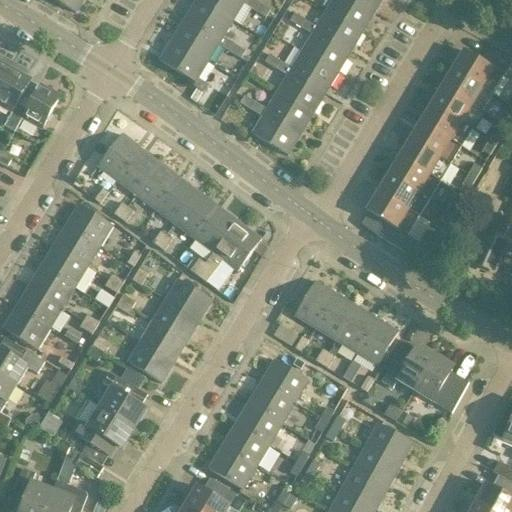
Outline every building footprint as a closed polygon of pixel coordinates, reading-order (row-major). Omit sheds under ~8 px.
[(50,0),(75,15),(84,0),(50,0)] [(196,0),(196,1),(232,23),(243,5),(254,12),(259,5),(251,0),(246,0),(245,2),(242,0),(196,0)] [(353,0),(333,0),(326,12),(362,34),(375,13),(353,0)] [(382,0),(353,0),(375,13),(382,0)] [(511,0),(502,0),(499,6),(509,12),(511,7),(511,0)] [(220,42),(223,39),(232,23),(196,1),(184,21),(220,42)] [(266,19),(270,12),(259,5),(254,12),(266,19)] [(362,34),(326,12),(316,28),(305,22),(300,29),(311,36),(314,32),(350,54),(362,34)] [(294,15),(292,19),(290,23),(300,29),(305,22),(294,15)] [(172,42),(207,64),(218,46),(229,53),(234,46),(223,39),(220,42),(184,21),(172,42)] [(314,32),(311,36),(301,53),(337,75),(350,54),(314,32)] [(193,88),(204,95),(208,87),(197,80),(207,64),(172,42),(159,63),(195,85),(193,88)] [(241,60),(245,52),(234,46),(229,53),(241,60)] [(492,96),(504,77),(511,64),(489,50),(481,64),(463,53),(451,72),(492,96)] [(337,75),(301,53),(291,69),(280,63),(276,70),(287,77),(289,73),(325,94),(337,75)] [(270,56),(267,60),(265,64),(276,70),(280,63),(270,56)] [(0,64),(0,89),(11,71),(0,64)] [(14,133),(22,119),(26,111),(16,105),(30,81),(11,71),(0,89),(0,107),(11,114),(4,128),(14,133)] [(441,89),(481,114),(492,96),(451,72),(441,89)] [(289,73),(287,77),(276,94),(312,116),(325,94),(289,73)] [(40,87),(26,111),(22,119),(41,130),(59,98),(40,87)] [(430,107),(471,131),(481,114),(441,89),(430,107)] [(312,116),(276,94),(266,110),(256,104),(251,112),(261,118),(264,114),(300,136),(312,116)] [(245,97),(242,101),(240,105),(251,112),(256,104),(245,97)] [(420,124),(460,149),(471,131),(430,107),(420,124)] [(251,136),(287,157),(300,136),(264,114),(261,118),(251,136)] [(409,142),(450,166),(460,149),(420,124),(409,142)] [(503,134),(495,130),(488,142),(496,146),(503,134)] [(117,184),(141,152),(121,137),(97,169),(117,184)] [(399,159),(439,184),(450,166),(409,142),(399,159)] [(482,151),(490,156),(496,146),(488,142),(482,151)] [(0,165),(7,169),(12,159),(0,152),(0,165)] [(137,199),(161,167),(141,152),(117,184),(137,199)] [(388,176),(428,201),(439,184),(399,159),(388,176)] [(481,169),(474,165),(467,177),(475,181),(481,169)] [(157,214),(181,182),(161,167),(137,199),(157,214)] [(430,224),(419,217),(428,201),(388,176),(377,194),(429,225),(430,224)] [(461,186),(469,191),(475,181),(467,177),(461,186)] [(177,229),(201,196),(181,182),(157,214),(177,229)] [(94,201),(100,206),(109,194),(103,190),(94,201)] [(376,237),(405,254),(414,239),(419,242),(429,225),(377,194),(366,213),(384,224),(376,237)] [(197,243),(221,211),(201,196),(177,229),(170,237),(190,252),(197,243)] [(511,198),(509,205),(511,206),(511,210),(507,209),(504,216),(500,214),(490,236),(478,231),(465,260),(489,271),(498,252),(509,257),(511,250),(511,198)] [(446,212),(454,216),(461,204),(453,200),(446,211),(446,212)] [(123,204),(114,216),(121,221),(129,209),(123,204)] [(64,228),(99,248),(112,227),(77,206),(64,228)] [(432,217),(440,222),(448,226),(454,216),(446,212),(446,211),(438,207),(432,217)] [(125,224),(134,213),(129,209),(121,221),(125,224)] [(214,256),(238,224),(221,211),(197,243),(214,256)] [(206,284),(222,263),(237,274),(261,242),(238,224),(214,256),(206,266),(198,278),(206,284)] [(52,248),(86,269),(99,248),(64,228),(52,248)] [(161,233),(152,244),(158,249),(167,237),(161,233)] [(164,253),(172,241),(167,237),(158,249),(164,253)] [(268,250),(259,244),(253,252),(261,259),(268,250)] [(40,269),(74,289),(86,269),(52,248),(40,269)] [(134,253),(127,265),(133,269),(140,256),(134,253)] [(187,270),(190,272),(198,262),(194,259),(187,270)] [(206,266),(199,260),(198,262),(190,272),(198,278),(206,266)] [(27,289),(62,310),(74,289),(40,269),(27,289)] [(140,270),(132,282),(141,287),(148,275),(140,270)] [(124,283),(112,276),(108,282),(121,289),(124,283)] [(105,288),(117,295),(121,289),(108,282),(105,288)] [(166,303),(200,324),(213,303),(179,282),(166,303)] [(315,331),(336,297),(315,284),(294,319),(315,331)] [(15,310),(49,330),(62,310),(27,289),(15,310)] [(136,303),(123,296),(120,303),(132,310),(136,303)] [(336,344),(356,309),(336,297),(315,331),(336,344)] [(116,309),(128,316),(132,310),(120,303),(116,309)] [(153,323),(187,344),(200,324),(166,303),(153,323)] [(356,356),(377,321),(356,309),(336,344),(356,356)] [(2,331),(37,352),(49,330),(15,310),(2,331)] [(99,324),(87,317),(83,323),(96,330),(99,324)] [(377,368),(398,334),(377,321),(356,356),(377,368)] [(80,329),(92,336),(96,330),(83,323),(80,329)] [(140,344),(174,365),(187,344),(153,323),(140,344)] [(81,338),(69,331),(64,339),(76,346),(81,338)] [(301,354),(308,342),(302,338),(295,350),(301,354)] [(0,376),(9,382),(17,387),(28,368),(38,375),(44,364),(26,353),(5,340),(0,347),(0,376)] [(92,347),(104,355),(108,349),(96,341),(92,347)] [(127,365),(161,386),(174,365),(140,344),(127,365)] [(404,346),(381,383),(392,390),(397,382),(414,393),(435,358),(417,347),(414,352),(404,346)] [(323,351),(315,363),(322,367),(329,354),(323,351)] [(327,370),(335,358),(329,354),(322,367),(327,370)] [(58,364),(70,372),(74,365),(62,358),(58,364)] [(453,369),(435,358),(414,393),(451,415),(468,385),(450,374),(453,369)] [(309,383),(274,363),(261,385),(295,406),(309,383)] [(342,379),(351,384),(356,376),(347,370),(342,379)] [(44,380),(36,396),(53,403),(66,376),(56,371),(50,383),(44,380)] [(99,410),(129,428),(134,431),(146,411),(141,408),(148,398),(110,374),(103,386),(111,391),(99,410)] [(0,413),(5,405),(17,387),(9,382),(0,376),(0,413)] [(83,390),(81,382),(74,378),(67,389),(79,397),(83,390)] [(368,378),(360,390),(366,394),(367,394),(374,382),(368,378)] [(295,406),(261,385),(248,406),(282,427),(295,406)] [(370,407),(375,399),(367,394),(366,394),(361,402),(370,407)] [(511,401),(492,436),(503,441),(511,445),(511,401)] [(282,427),(248,406),(235,428),(269,449),(282,427)] [(334,413),(327,409),(320,421),(327,425),(334,413)] [(72,435),(110,458),(116,448),(121,451),(134,431),(129,428),(99,410),(88,428),(80,423),(72,435)] [(412,420),(401,414),(396,422),(406,429),(412,420)] [(47,415),(39,430),(52,438),(61,423),(47,415)] [(346,422),(339,418),(332,430),(339,434),(346,422)] [(315,430),(322,435),(327,425),(320,421),(315,430)] [(365,448),(400,468),(412,445),(377,425),(365,448)] [(269,449),(235,428),(221,449),(256,470),(269,449)] [(326,440),(333,444),(339,434),(332,430),(326,440)] [(353,470),(388,490),(400,468),(365,448),(353,470)] [(256,470),(221,449),(208,471),(242,492),(256,470)] [(309,457),(302,453),(295,465),(302,469),(309,457)] [(96,480),(103,470),(81,456),(74,467),(96,480)] [(320,466),(313,462),(306,474),(314,478),(320,466)] [(497,477),(511,485),(511,471),(498,464),(492,474),(497,477)] [(290,474),(297,478),(302,469),(295,465),(290,474)] [(340,492),(376,511),(388,490),(353,470),(340,492)] [(22,471),(6,511),(44,511),(52,492),(32,484),(35,476),(22,471)] [(301,483),(308,487),(314,478),(306,474),(301,483)] [(474,506),(484,511),(511,511),(511,485),(497,477),(491,489),(486,486),(474,506)] [(226,511),(236,497),(232,495),(209,481),(202,492),(197,489),(185,508),(191,511),(226,511)] [(85,493),(57,482),(53,493),(52,492),(44,511),(81,511),(87,497),(85,493)] [(283,492),(276,503),(283,507),(290,496),(283,492)] [(329,511),(375,511),(376,511),(340,492),(329,511)] [(290,496),(283,507),(290,511),(297,500),(290,496)]
